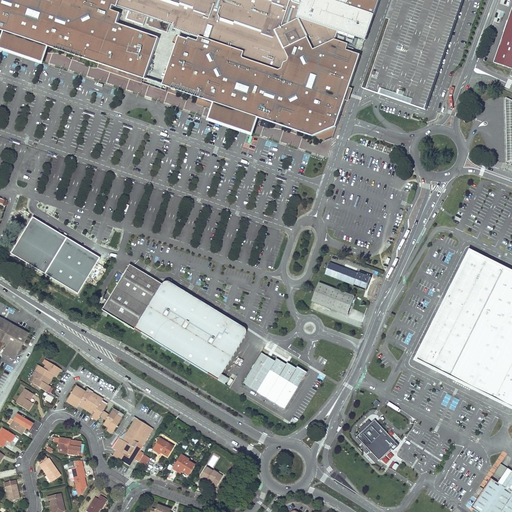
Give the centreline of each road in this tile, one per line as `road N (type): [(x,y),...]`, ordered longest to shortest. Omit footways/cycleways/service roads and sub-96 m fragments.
road 1 (primary): [(280,444),(28,302)]
road 2 (primary): [(45,318),(263,465)]
road 3 (residential): [(30,511),(26,458),(50,420),(63,415),(88,431),(99,463)]
road 4 (unclassified): [(310,460),(370,333)]
road 5 (unclassified): [(370,333),(325,412),(288,443)]
road 6 (unclassified): [(423,210),(370,333)]
